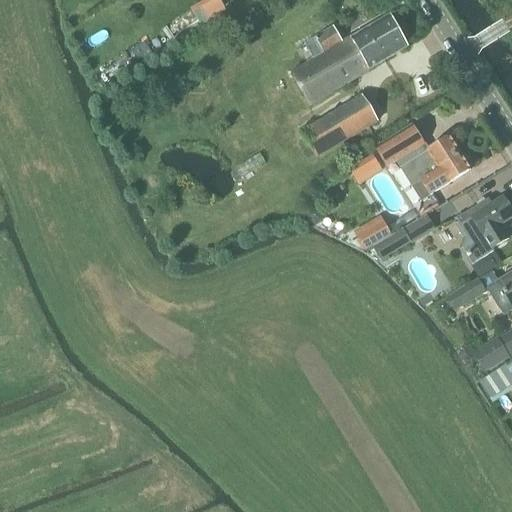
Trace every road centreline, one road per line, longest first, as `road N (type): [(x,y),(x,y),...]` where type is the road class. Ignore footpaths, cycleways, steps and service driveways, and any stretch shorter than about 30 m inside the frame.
road 1 (track): [(24,0),(97,244),(146,318),(304,371),(400,511)]
road 2 (residential): [(511,136),(427,0)]
